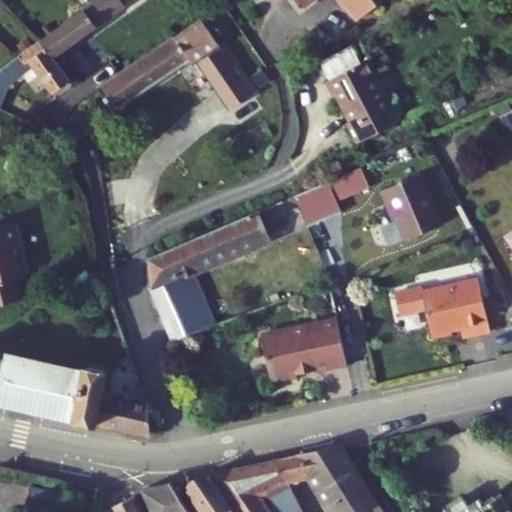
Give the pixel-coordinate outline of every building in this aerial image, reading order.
[(92,0),(41,39),(58,62),(65,57),(61,51),(69,45),(74,51),(80,46),(94,64),(113,50),(94,25),(125,2),(123,0),(92,0)] [(359,18),(382,0),(299,0),(304,5),(310,0),(347,0),(348,0),(348,3),(349,4),(359,18)] [(200,19),(98,88),(113,110),(193,56),(233,113),(265,91),(230,41),(220,48),(200,19)] [(41,39),(0,70),(0,102),(8,94),(4,88),(34,65),(53,92),(70,79),(58,62),(41,39)] [(327,78),(358,62),(349,44),(318,60),(327,78)] [(354,142),(405,116),(397,99),(388,103),(365,59),(358,62),(327,78),(324,80),(331,94),(335,93),(349,120),(343,122),(354,142)] [(371,186),(362,166),(330,179),(339,200),(371,186)] [(418,171),(379,189),(393,217),(395,216),(405,237),(441,220),(418,171)] [(339,200),(330,179),(296,194),(310,225),(344,211),(339,200)] [(261,209),(148,257),(151,288),(196,268),(271,236),(261,209)] [(10,225),(0,226),(0,306),(20,301),(15,281),(23,279),(10,225)] [(196,268),(151,288),(171,335),(216,319),(196,268)] [(502,327),(486,273),(460,280),(461,283),(429,292),(442,335),(460,330),(459,328),(469,326),(472,335),(502,327)] [(347,366),(337,317),(293,325),(294,330),(262,336),(271,383),(298,378),(298,375),(347,366)] [(262,336),(294,330),(293,325),(261,332),(262,336)] [(149,402),(147,397),(138,395),(125,404),(122,400),(116,399),(112,401),(106,394),(101,393),(105,372),(102,367),(91,364),(87,366),(86,369),(0,351),(0,399),(151,432),(149,402)] [(163,414),(152,414),(153,430),(164,430),(163,414)] [(385,511),(343,444),(299,453),(313,477),(334,511),(385,511)] [(299,453),(279,458),(289,478),(291,482),(313,477),(299,453)] [(271,511),(259,493),(289,478),(279,458),(211,472),(237,511),(271,511)] [(237,511),(211,472),(201,475),(194,480),(189,489),(204,511),(237,511)] [(192,511),(173,481),(145,487),(156,511),(192,511)] [(55,511),(60,489),(32,482),(25,511),(55,511)] [(463,495),(445,508),(447,511),(446,511),(511,511),(511,495),(508,498),(503,492),(486,503),(481,497),(470,505),(463,495)] [(144,511),(137,494),(113,506),(115,511),(144,511)]
